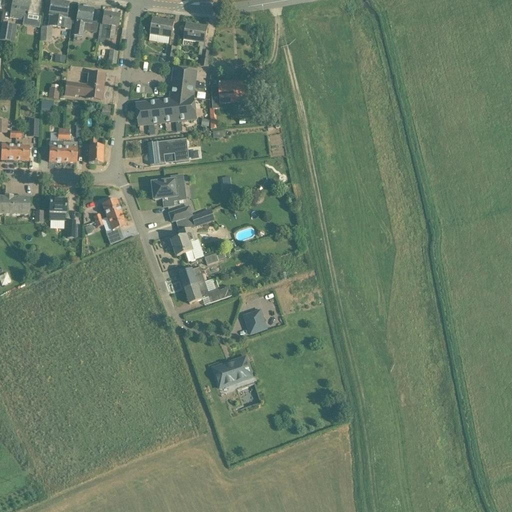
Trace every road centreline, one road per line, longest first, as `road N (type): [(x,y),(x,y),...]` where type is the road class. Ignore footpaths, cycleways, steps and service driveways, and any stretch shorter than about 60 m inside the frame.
road 1 (track): [(279,24),(359,388),(377,511)]
road 2 (residential): [(175,321),(118,175)]
road 3 (tertiary): [(139,1),(206,9),(290,0)]
